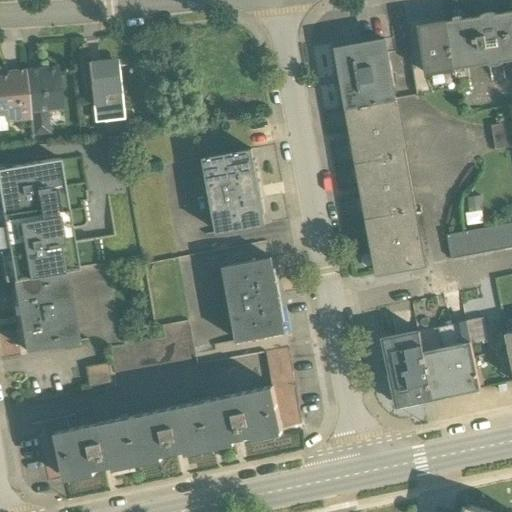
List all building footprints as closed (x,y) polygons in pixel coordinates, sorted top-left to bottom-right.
[(511,12),(493,15),(501,62),(511,60),(511,12)] [(501,62),(493,15),(488,16),(495,66),(497,66),(502,64),(501,62)] [(495,66),(488,16),(482,17),(489,64),(489,66),(495,66)] [(446,23),(454,69),(489,64),(482,17),(446,23)] [(454,69),(446,23),(418,26),(426,76),(455,72),(454,69)] [(336,50),(347,109),(394,101),(383,40),(351,46),(351,47),(336,50)] [(94,124),(126,121),(119,65),(102,67),(102,62),(87,64),(94,124)] [(24,72),(29,122),(31,137),(49,135),(47,111),(62,110),(57,68),(24,72)] [(5,125),(29,122),(24,72),(6,74),(6,77),(0,78),(0,115),(4,115),(5,125)] [(347,109),(357,164),(406,155),(405,150),(408,149),(400,104),(397,104),(396,101),(394,101),(347,109)] [(212,108),(198,110),(199,122),(214,121),(212,108)] [(165,130),(189,126),(187,113),(163,117),(165,130)] [(511,134),(511,122),(491,126),(492,138),(511,134)] [(511,147),(511,134),(492,138),(494,151),(511,147)] [(253,160),(251,150),(202,159),(207,183),(202,184),(207,210),(212,209),(216,234),(264,225),(262,215),(264,215),(254,160),(253,160)] [(357,164),(367,219),(416,210),(406,155),(357,164)] [(0,209),(12,281),(65,271),(75,270),(57,160),(0,169),(0,209)] [(427,267),(416,210),(367,219),(378,276),(427,267)] [(511,240),(509,224),(498,226),(502,250),(511,248),(511,240)] [(498,226),(487,228),(492,252),(502,250),(498,226)] [(487,228),(477,230),(482,254),(492,252),(487,228)] [(466,232),(471,256),(482,254),(477,230),(466,232)] [(456,234),(461,258),(471,256),(466,232),(456,234)] [(461,258),(456,234),(446,236),(450,260),(461,258)] [(285,334),(271,258),(222,267),(226,292),(222,292),(227,319),(231,318),(236,343),(285,334)] [(78,343),(65,271),(12,281),(22,354),(78,343)] [(442,347),(423,351),(432,399),(479,389),(466,322),(438,328),(442,347)] [(423,351),(419,333),(383,340),(397,406),(432,399),(423,351)] [(99,385),(109,383),(106,365),(96,366),(99,385)] [(99,385),(96,366),(85,368),(88,387),(99,385)] [(282,430),(272,387),(218,398),(227,442),(282,430)] [(173,454),(227,442),(218,398),(163,410),(173,454)] [(118,465),(173,454),(163,410),(109,421),(118,465)] [(64,477),(118,465),(109,421),(68,430),(65,418),(42,423),(45,437),(55,435),(64,477)]
